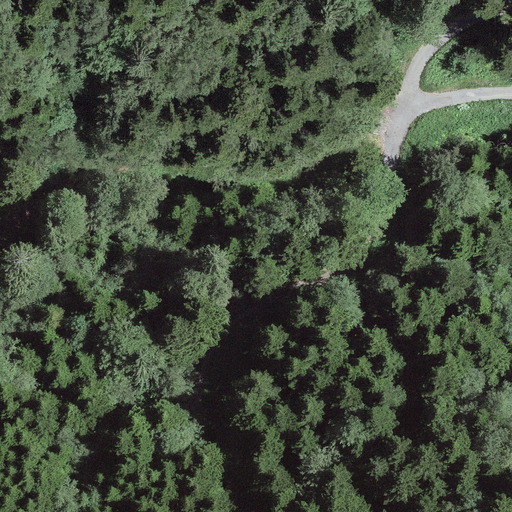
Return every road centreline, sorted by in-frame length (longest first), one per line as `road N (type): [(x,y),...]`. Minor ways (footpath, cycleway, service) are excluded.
road 1 (track): [(225,511),(198,426),(208,349),(222,330),(359,253),(414,99),(511,89)]
road 2 (track): [(411,110),(321,156),(273,170),(141,162),(94,173),(0,234)]
road 3 (track): [(503,0),(441,36),(414,99)]
